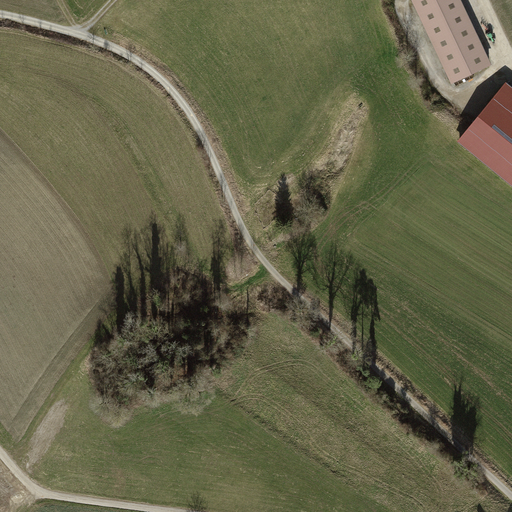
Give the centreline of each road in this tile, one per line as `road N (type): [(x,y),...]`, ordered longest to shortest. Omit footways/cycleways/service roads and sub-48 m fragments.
road 1 (track): [(0,14),(81,33),(165,80),(206,135),(246,240),(358,356),(511,494)]
road 2 (track): [(0,452),(52,498),(164,511)]
